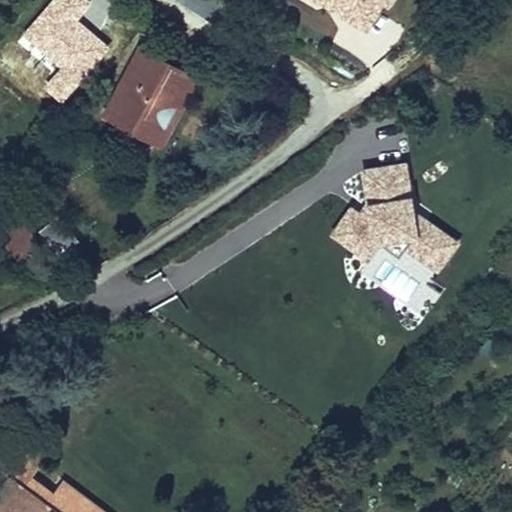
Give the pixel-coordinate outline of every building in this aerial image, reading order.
[(179,0),(213,23),(229,0),(179,0)] [(174,101),(191,65),(147,44),(130,79),(141,85),(136,97),(156,106),(162,95),(174,101)] [(124,91),(136,97),(141,85),(130,79),(124,91)] [(162,95),(156,106),(169,112),(174,101),(162,95)] [(370,257),(359,272),(420,314),(435,293),(433,278),(459,241),(414,210),(407,160),(359,166),(361,187),(330,233),(330,240),(358,259),(370,257)] [(0,237),(0,243),(16,261),(38,241),(19,220),(0,237)] [(0,502),(11,511),(92,511),(99,506),(54,466),(47,474),(37,485),(14,464),(24,453),(46,429),(21,406),(0,429),(0,502)] [(24,453),(14,464),(37,485),(47,474),(24,453)] [(11,511),(0,502),(0,511),(11,511)]
